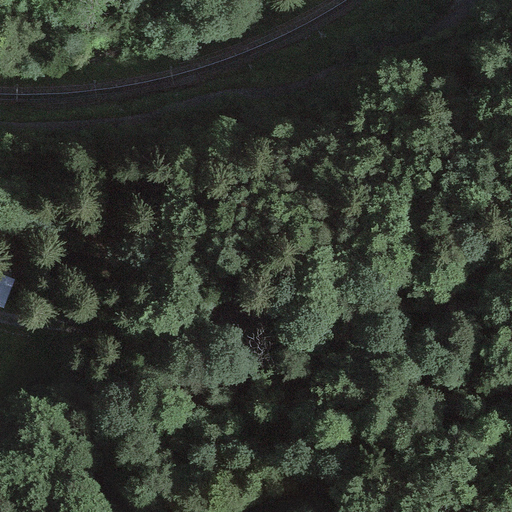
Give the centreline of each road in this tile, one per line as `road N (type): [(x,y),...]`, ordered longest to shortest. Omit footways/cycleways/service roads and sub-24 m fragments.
road 1 (track): [(0,317),(56,325),(135,291),(451,252),(511,229)]
road 2 (track): [(0,122),(36,127),(127,118),(324,60),(391,20)]
